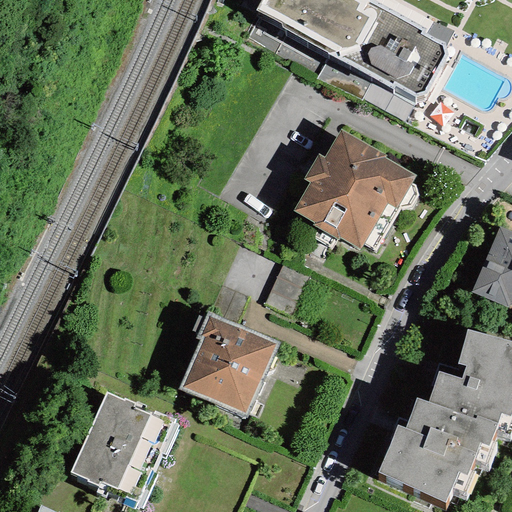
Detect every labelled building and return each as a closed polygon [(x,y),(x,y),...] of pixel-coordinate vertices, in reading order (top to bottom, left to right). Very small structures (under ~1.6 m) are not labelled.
[(272,0),(255,33),(280,47),(281,51),(321,73),(315,83),(361,107),(366,98),(391,112),(393,109),(416,122),(425,119),(449,77),(445,68),(423,57),(426,53),(330,0),(272,0)] [(416,177),(339,130),(322,158),(317,155),(303,178),(309,182),(292,210),(313,223),(312,225),(336,239),(337,237),(359,250),(363,244),(373,249),(397,209),(400,210),(411,207),(418,195),(415,186),(412,185),(416,177)] [(511,247),(498,243),(470,307),(507,322),(509,318),(511,318),(511,247)] [(309,277),(281,265),(263,304),(291,316),(309,277)] [(248,297),(221,286),(209,313),(237,325),(248,297)] [(209,313),(207,312),(195,338),(199,340),(178,390),(246,419),(279,343),(237,325),(209,313)] [(511,370),(468,355),(456,390),(465,393),(460,406),(437,398),(427,429),(474,448),(476,444),(498,452),(500,442),(510,445),(511,439),(511,370)] [(123,401),(105,393),(70,472),(88,480),(87,482),(99,487),(96,493),(105,497),(107,492),(119,497),(117,502),(136,510),(138,506),(142,508),(157,473),(152,471),(158,457),(164,459),(179,426),(173,423),(174,420),(154,411),(152,415),(133,407),(135,403),(124,399),(123,401)] [(474,448),(427,429),(416,425),(404,457),(396,454),(376,503),(398,511),(454,511),(459,502),(467,505),(480,471),(489,475),(498,452),(476,444),(474,448)]
